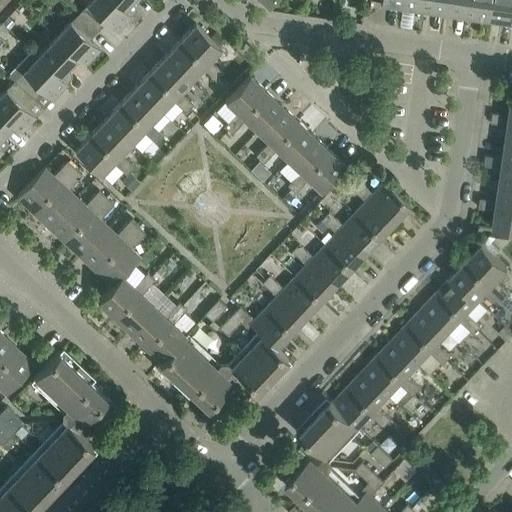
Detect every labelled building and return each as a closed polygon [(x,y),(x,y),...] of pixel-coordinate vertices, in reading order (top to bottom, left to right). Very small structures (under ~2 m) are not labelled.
[(131,15),(115,0),(89,0),(79,11),(97,28),(106,19),(117,30),(131,15)] [(115,0),(131,15),(135,11),(135,10),(136,9),(136,8),(136,6),(136,5),(136,4),(135,3),(134,2),(132,0),(115,0)] [(259,0),(269,9),(277,0),(259,0)] [(445,10),(446,0),(424,0),(424,7),(445,10)] [(466,13),(468,0),(446,0),(445,10),(466,13)] [(488,16),(490,0),(468,0),(466,13),(488,16)] [(509,20),(511,0),(490,0),(488,16),(509,20)] [(89,37),(97,28),(79,11),(56,35),(78,55),(77,56),(85,63),(100,47),(89,37)] [(195,22),(179,38),(219,76),(223,72),(209,59),(221,46),(195,22)] [(78,55),(56,35),(37,55),(66,82),(71,78),(71,77),(71,76),(72,75),(72,74),(72,73),(72,72),(71,71),(71,70),(70,69),(67,66),(77,56),(78,55)] [(219,76),(179,38),(165,53),(191,78),(202,66),(216,80),(219,76)] [(66,82),(37,55),(32,50),(9,73),(15,79),(36,99),(44,90),(52,98),(66,82)] [(191,78),(165,53),(150,69),(190,107),(193,103),(180,90),(191,78)] [(190,107),(150,69),(135,85),(161,110),(172,98),(186,111),(190,107)] [(225,98),(215,109),(228,121),(225,124),(229,128),(266,89),(249,73),(225,98)] [(36,99),(15,79),(0,93),(0,110),(13,122),(13,123),(20,130),(36,114),(28,107),(36,99)] [(135,85),(120,101),(160,139),(163,135),(158,130),(169,118),(161,110),(135,85)] [(257,129),(281,103),(266,89),(229,128),(233,132),(246,118),(257,129)] [(509,114),(502,112),(500,123),(508,124),(509,118),(511,118),(511,96),(511,97),(509,114)] [(160,139),(120,101),(105,117),(131,141),(142,130),(156,143),(160,139)] [(260,157),(297,118),(281,103),(257,129),(269,140),(256,154),(260,157)] [(13,122),(0,110),(0,147),(2,150),(6,146),(7,145),(7,144),(7,143),(7,142),(7,141),(7,140),(7,138),(6,138),(5,136),(2,134),(13,123),(13,122)] [(500,123),(502,112),(492,111),(491,121),(500,123)] [(131,141),(105,117),(90,132),(130,170),(134,166),(120,153),(131,141)] [(289,158),(313,133),(297,118),(260,157),(264,161),(277,147),(289,158)] [(130,170),(90,132),(75,148),(101,173),(112,160),(126,173),(130,170)] [(292,187),(329,148),(313,133),(289,158),(301,169),(288,183),(292,187)] [(511,162),(511,140),(506,140),(503,157),(495,155),(494,165),(501,166),(502,161),(511,162)] [(345,163),(329,148),(292,187),(296,191),(309,177),(321,189),(345,163)] [(494,165),(495,155),(486,154),(485,164),(494,165)] [(32,210),(74,166),(66,159),(53,173),(45,165),(17,195),(32,210)] [(511,184),(511,162),(502,161),(501,166),(499,182),(511,184)] [(48,225),(76,195),(68,187),(82,173),(74,166),(32,210),(48,225)] [(359,178),(355,182),(395,219),(410,203),(384,179),(373,191),(359,178)] [(395,219),(355,182),(352,186),(365,199),(354,211),(380,235),(395,219)] [(511,184),(499,182),(496,199),(489,198),(487,208),(496,209),(497,204),(511,206),(511,184)] [(64,240),(106,196),(98,188),(85,203),(76,195),(48,225),(64,240)] [(80,255),(108,224),(100,217),(113,203),(106,196),(64,240),(80,255)] [(487,208),(489,198),(480,197),(478,206),(487,208)] [(511,228),(511,206),(497,204),(496,209),(493,226),(511,228)] [(380,235),(354,211),(343,223),(329,210),(325,214),(365,251),(380,235)] [(365,251),(325,214),(322,218),(336,230),(324,242),(350,266),(365,251)] [(95,269),(137,225),(130,218),(116,232),(108,224),(80,255),(95,269)] [(145,231),(137,225),(95,269),(111,284),(112,284),(122,273),(140,255),(131,246),(145,231)] [(350,266),(324,242),(313,254),(299,241),(295,244),(335,282),(350,266)] [(483,242),(467,258),(506,295),(510,291),(496,278),(508,266),(483,242)] [(335,282),(295,244),(292,248),(306,262),(295,274),(320,298),(335,282)] [(506,295),(467,258),(452,274),(477,298),(488,286),(502,299),(506,295)] [(114,314),(151,274),(147,271),(134,284),(122,273),(112,284),(111,284),(97,298),(114,314)] [(320,298),(295,274),(283,286),(269,273),(266,276),(305,314),(320,298)] [(129,328),(154,303),(142,292),(155,278),(151,274),(114,314),(129,328)] [(477,298),(452,274),(437,290),(476,327),(480,323),(466,310),(477,298)] [(305,314),(266,276),(262,280),(276,294),(265,305),(291,330),(305,314)] [(476,327),(437,290),(422,305),(448,329),(459,317),(473,331),(476,327)] [(226,304),(219,297),(218,297),(214,302),(222,309),(226,304)] [(145,343),(182,304),(178,300),(165,314),(154,303),(129,328),(145,343)] [(222,309),(214,302),(209,306),(217,314),(222,309)] [(184,334),(184,335),(186,333),(174,322),(187,308),(182,304),(145,343),(161,358),(184,334)] [(248,312),(240,304),(235,309),(243,317),(248,312)] [(291,330),(265,305),(254,317),(255,318),(251,323),(261,332),(261,331),(276,345),(291,330)] [(448,329),(422,305),(408,321),(447,358),(450,354),(436,341),(448,329)] [(217,314),(209,306),(205,311),(213,319),(217,314)] [(243,317),(235,309),(230,315),(238,322),(241,319),(243,317)] [(254,317),(248,312),(243,317),(241,319),(248,326),(251,323),(255,318),(254,317)] [(238,322),(230,315),(225,320),(233,328),(238,322)] [(233,328),(225,320),(220,325),(228,333),(233,328)] [(447,358),(408,321),(393,337),(418,361),(429,349),(443,362),(447,358)] [(511,331),(505,324),(498,331),(506,340),(511,333),(511,331)] [(257,388),(287,356),(288,356),(276,345),(261,331),(261,332),(231,363),(257,388)] [(0,367),(19,348),(3,333),(0,335),(0,367)] [(242,389),(211,360),(184,335),(184,334),(161,358),(159,359),(218,415),(242,389)] [(418,361),(393,337),(378,352),(417,390),(421,386),(407,372),(418,361)] [(0,387),(6,393),(35,363),(19,348),(0,367),(0,387)] [(60,399),(85,374),(59,350),(35,375),(60,399)] [(417,390),(378,352),(363,368),(389,392),(399,381),(413,394),(417,390)] [(389,392),(363,368),(348,383),(388,421),(391,417),(378,404),(389,392)] [(117,405),(85,374),(60,399),(93,430),(117,405)] [(388,421),(348,383),(334,399),(333,399),(357,422),(356,423),(358,424),(370,412),(384,425),(388,421)] [(333,399),(334,399),(332,397),(301,430),(326,455),(356,423),(357,422),(333,399)] [(0,441),(5,442),(23,422),(24,421),(6,405),(0,411),(0,441)] [(415,435),(424,426),(417,418),(407,428),(415,435)] [(48,492),(93,445),(68,421),(23,469),(48,492)] [(378,443),(371,450),(379,457),(386,450),(378,443)] [(357,498),(320,462),(301,444),(277,469),(321,511),(346,511),(359,499),(357,498)] [(386,450),(379,457),(386,464),(393,457),(386,450)] [(356,467),(357,468),(361,472),(369,464),(363,459),(356,467)] [(374,469),(369,464),(361,472),(367,477),(374,469)] [(0,511),(29,511),(48,492),(23,469),(0,492),(0,511)] [(379,475),(374,469),(367,477),(369,480),(372,482),(379,475)] [(385,480),(379,475),(372,482),(378,487),(385,480)] [(378,487),(372,482),(369,480),(363,487),(366,489),(371,494),(372,494),(378,487)] [(376,511),(383,505),(372,494),(371,494),(366,489),(357,498),(359,499),(346,511),(376,511)] [(406,511),(412,506),(408,502),(398,511),(391,511),(383,505),(376,511),(406,511)]
